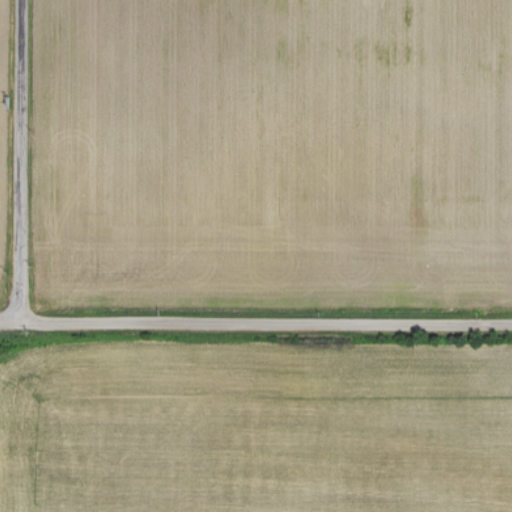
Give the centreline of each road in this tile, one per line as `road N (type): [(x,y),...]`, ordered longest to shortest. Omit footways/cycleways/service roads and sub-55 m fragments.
road 1 (residential): [(0,320),(511,323)]
road 2 (residential): [(15,321),(18,0)]
